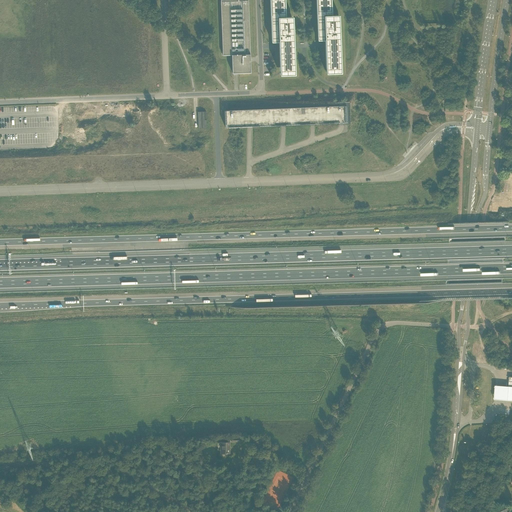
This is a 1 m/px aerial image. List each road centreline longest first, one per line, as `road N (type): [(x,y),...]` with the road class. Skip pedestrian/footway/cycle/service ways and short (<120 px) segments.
road 1 (motorway): [(511,250),(0,267)]
road 2 (motorway): [(0,283),(511,268)]
road 3 (trunk): [(0,306),(511,291)]
road 4 (trunk): [(511,227),(0,242)]
road 5 (unclassified): [(291,511),(375,333),(393,323),(458,326)]
road 6 (tertiary): [(436,135),(390,175),(219,180)]
road 7 (tertiary): [(219,180),(0,190)]
road 8 (track): [(192,511),(120,470),(0,463)]
road 9 (secondary): [(467,327),(488,131)]
road 10 (secondary): [(476,132),(458,326)]
road 11 (unclassified): [(0,102),(166,95)]
road 12 (secondary): [(488,131),(505,0)]
road 13 (secondary): [(458,326),(451,457)]
road 14 (secondary): [(451,457),(467,327)]
road 15 (secondary): [(493,0),(476,125)]
